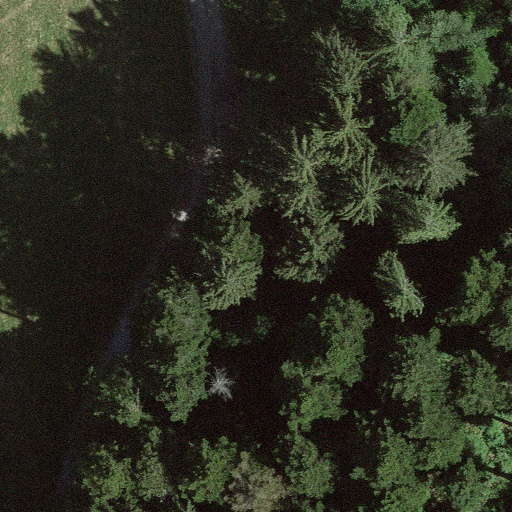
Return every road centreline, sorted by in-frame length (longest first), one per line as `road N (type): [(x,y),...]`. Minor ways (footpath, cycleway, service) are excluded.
road 1 (track): [(91,511),(194,203),(226,0)]
road 2 (track): [(351,0),(194,203)]
